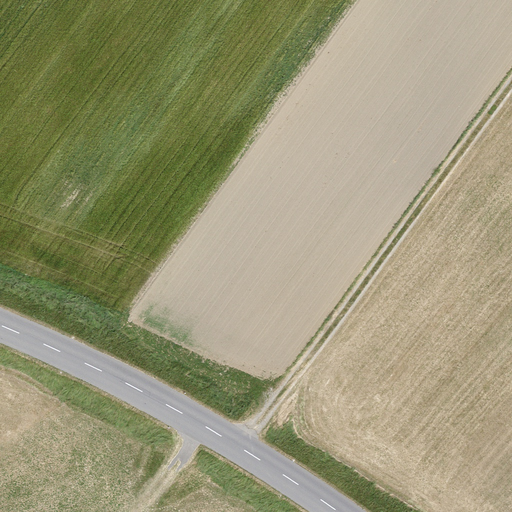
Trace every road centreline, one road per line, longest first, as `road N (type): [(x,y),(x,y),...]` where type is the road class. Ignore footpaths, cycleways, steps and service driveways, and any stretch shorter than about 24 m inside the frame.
road 1 (track): [(240,448),(511,81)]
road 2 (tertiary): [(0,324),(182,413),(337,511)]
